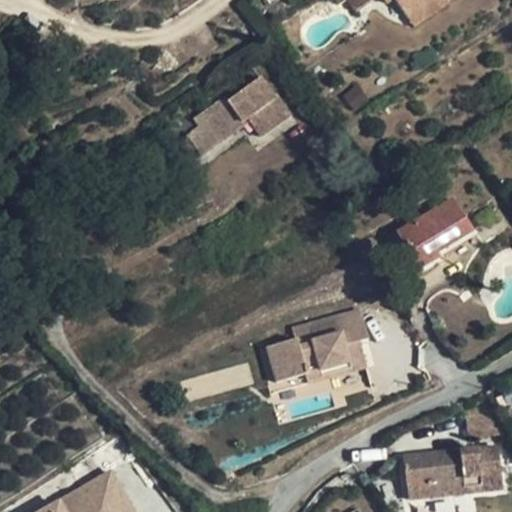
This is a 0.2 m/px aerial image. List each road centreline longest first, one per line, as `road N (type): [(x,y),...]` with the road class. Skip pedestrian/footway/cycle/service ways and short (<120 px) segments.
road 1 (track): [(291,489),(222,494),(160,450),(54,329),(63,306),(250,191)]
road 2 (residential): [(279,511),(291,489),(343,452),(511,356)]
